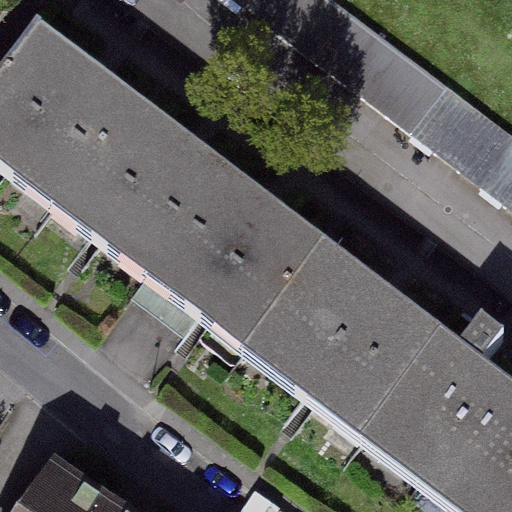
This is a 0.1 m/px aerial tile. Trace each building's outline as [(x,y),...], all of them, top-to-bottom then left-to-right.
[(229,0),(314,64),(350,16),(328,0),(229,0)] [(410,137),(447,89),(350,16),(314,64),(410,137)] [(133,108),(38,36),(0,85),(0,161),(59,205),(133,108)] [(511,138),(447,89),(410,137),(511,213),(511,138)] [(226,179),(133,108),(59,205),(153,277),(226,179)] [(323,252),(226,179),(153,277),(143,289),(162,304),(159,309),(190,333),(203,315),(249,350),(323,252)] [(441,342),(323,252),(249,350),(367,439),(368,438),(433,352),(441,342)] [(452,366),(433,352),(368,438),(466,511),(511,511),(511,411),(473,382),(503,344),(481,327),(452,366)] [(105,511),(101,511),(53,479),(30,511),(108,511),(106,511),(105,511)]
